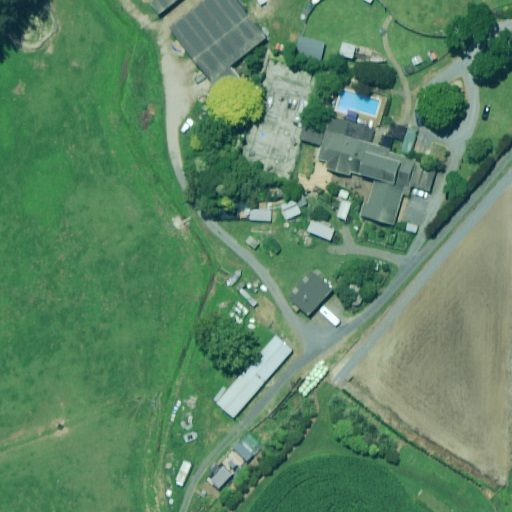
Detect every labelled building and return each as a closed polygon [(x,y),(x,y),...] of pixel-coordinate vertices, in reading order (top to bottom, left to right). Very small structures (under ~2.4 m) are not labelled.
[(182,0),(158,0),(153,4),(163,16),(182,0)] [(269,40),(237,0),(211,0),(174,30),(226,96),(244,81),(234,69),(269,40)] [(359,48),(347,44),(343,57),(356,60),(359,48)] [(331,123),(310,117),(303,140),(324,147),(331,123)] [(387,147),(333,133),(330,147),(325,146),(321,161),(329,163),(327,170),(354,177),(355,174),(378,180),(371,207),(367,205),(364,218),(397,227),(405,196),(412,198),(420,166),(384,156),(387,147)] [(438,172),(421,167),(414,188),(432,193),(438,172)] [(298,203),(284,209),(290,221),(304,215),(298,203)] [(273,223),(274,211),(253,209),(252,222),(273,223)] [(295,256),(289,247),(269,261),(275,270),(295,256)] [(335,292),(318,276),(295,301),(312,317),(335,292)] [(251,369),(267,384),(295,352),(279,338),(251,369)] [(267,384),(251,369),(220,405),(236,419),(267,384)]
